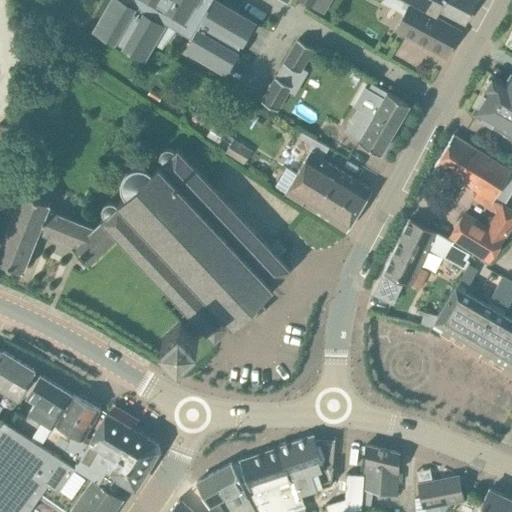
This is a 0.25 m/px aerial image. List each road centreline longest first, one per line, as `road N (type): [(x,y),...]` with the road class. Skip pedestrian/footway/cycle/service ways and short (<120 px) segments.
road 1 (tertiary): [(331,410),(352,275),(441,102)]
road 2 (secondary): [(193,411),(0,306)]
road 3 (secondary): [(499,465),(331,410)]
road 4 (residential): [(441,102),(291,14)]
road 5 (secondary): [(193,411),(331,410)]
